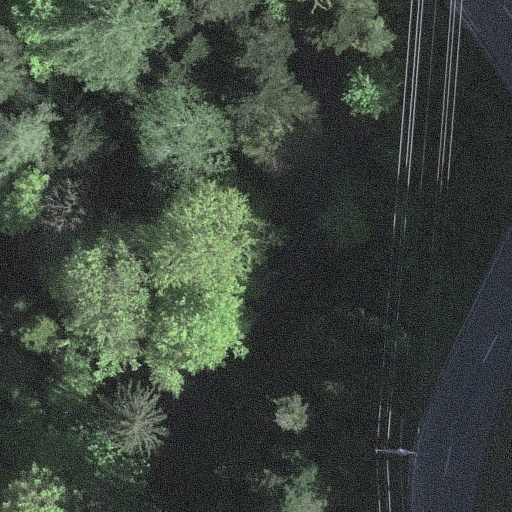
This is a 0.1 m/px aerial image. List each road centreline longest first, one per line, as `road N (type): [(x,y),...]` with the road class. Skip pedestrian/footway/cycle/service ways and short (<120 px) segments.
road 1 (track): [(159,511),(177,432),(212,349),(295,262),(348,154),(343,87),(294,31),(279,0)]
road 2 (tertiary): [(511,303),(461,406),(438,511)]
